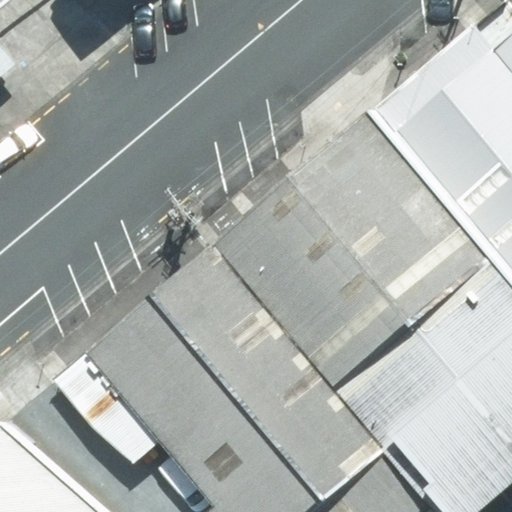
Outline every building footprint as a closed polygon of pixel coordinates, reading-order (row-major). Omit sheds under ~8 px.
[(0,3),(0,24),(10,16),(0,3)] [(511,29),(391,133),(511,273),(511,29)] [(511,273),(391,133),(239,263),(453,511),(478,511),(511,484),(511,273)] [(453,511),(239,263),(115,368),(238,511),(453,511)] [(0,511),(0,448),(27,426),(11,413),(0,422),(0,511)] [(0,511),(124,511),(27,426),(0,448),(0,511)]
